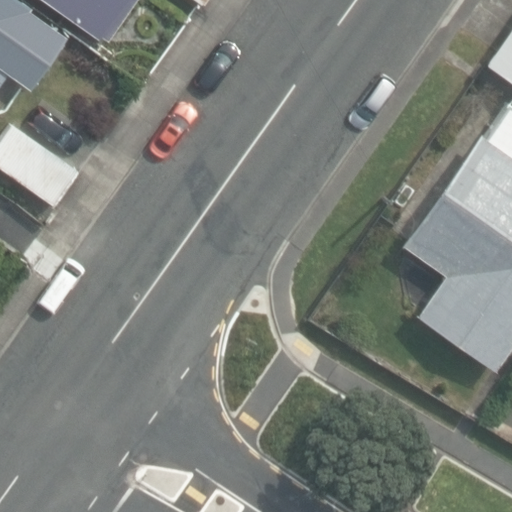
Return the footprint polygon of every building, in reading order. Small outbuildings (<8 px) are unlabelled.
[(0,0),(0,79),(8,69),(31,85),(67,35),(28,7),(29,4),(23,0),(0,0)] [(100,32),(107,37),(132,0),(200,0),(201,0),(50,0),(98,34),(100,32)] [(511,23),(487,60),(511,77),(511,23)] [(411,307),(487,361),(511,326),(511,105),(502,98),(479,130),(473,126),(395,235),(440,266),(411,307)] [(0,135),(0,163),(54,202),(78,168),(10,121),(0,135)]
